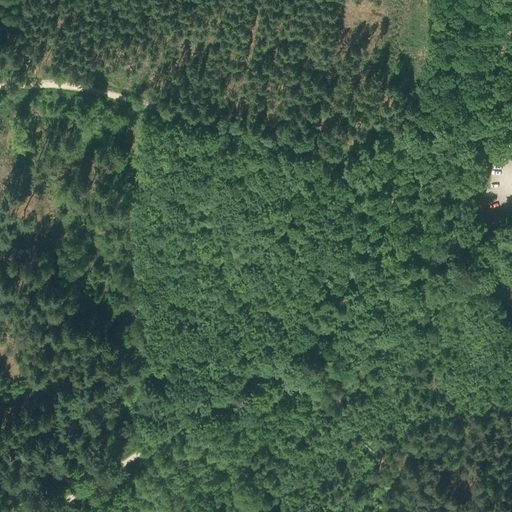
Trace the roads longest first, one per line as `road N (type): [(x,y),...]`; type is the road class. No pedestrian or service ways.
road 1 (track): [(44,511),(493,221)]
road 2 (unknown): [(0,91),(106,93),(481,190)]
road 3 (track): [(510,0),(481,190)]
